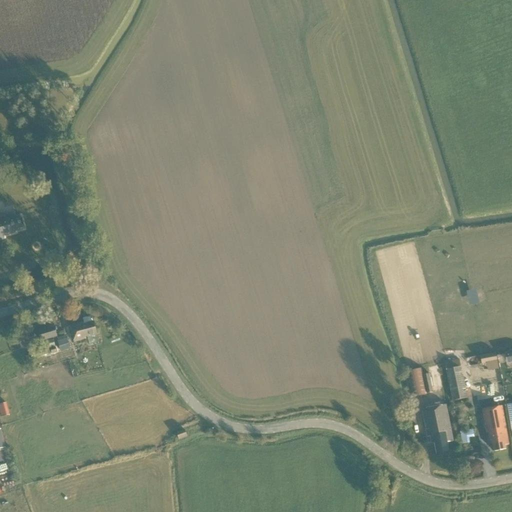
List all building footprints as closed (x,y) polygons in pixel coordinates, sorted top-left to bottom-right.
[(13,213),(2,216),(0,216),(0,239),(6,238),(5,234),(16,231),(15,230),(24,227),(20,214),(14,216),(13,213)] [(83,322),(69,326),(75,343),(86,339),(97,335),(92,320),(91,318),(88,316),(85,317),(82,318),(83,322)] [(38,331),(41,341),(57,337),(54,326),(38,331)] [(21,349),(33,346),(30,335),(19,337),(21,349)] [(57,338),(61,351),(69,349),(66,336),(57,338)] [(483,372),(499,369),(496,353),(480,356),(483,372)] [(444,362),(452,401),(467,397),(458,359),(444,362)] [(444,383),(441,364),(427,367),(428,374),(423,375),(427,393),(445,389),(444,383)] [(407,371),(413,397),(426,394),(421,368),(407,371)] [(6,403),(0,404),(0,410),(1,416),(9,415),(6,403)] [(434,442),(437,453),(449,450),(447,441),(453,441),(445,404),(422,409),(427,436),(429,435),(431,443),(434,442)] [(501,406),(481,410),(485,428),(487,427),(490,441),(492,441),(494,451),(505,449),(505,445),(509,445),(501,406)] [(0,461),(1,464),(10,461),(1,429),(0,429),(0,461)] [(175,431),(179,440),(187,436),(184,429),(175,431)]
